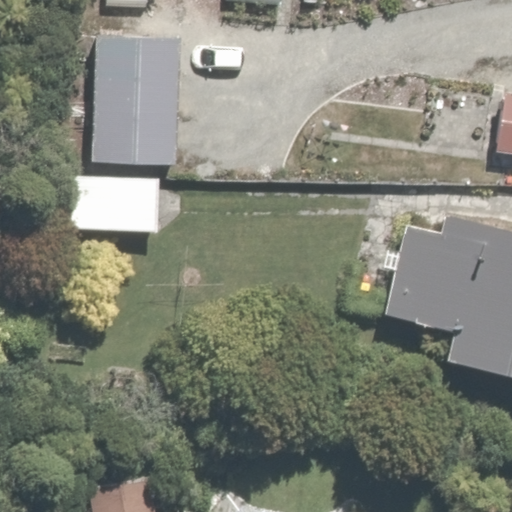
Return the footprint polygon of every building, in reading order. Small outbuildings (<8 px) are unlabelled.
[(190,34),(107,33),(105,151),(188,153),(190,34)] [(501,151),(507,152),(511,152),(511,84),(509,84),(501,151)] [(164,164),(75,164),(75,221),(164,221),(164,164)] [(511,223),(459,212),(456,227),(421,220),(402,316),(470,329),(463,362),(511,371),(511,223)] [(242,511),(171,511),(165,471),(102,480),(107,511),(242,511)]
